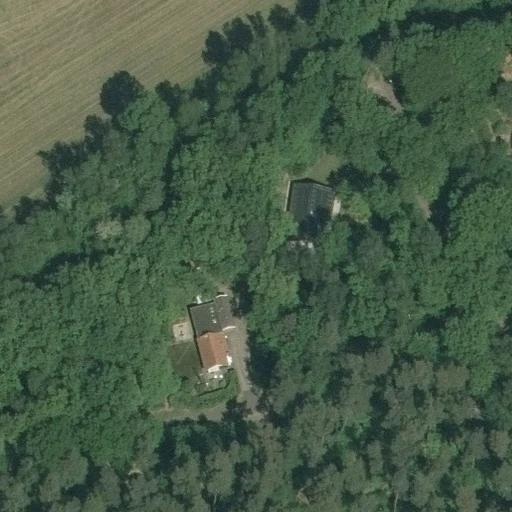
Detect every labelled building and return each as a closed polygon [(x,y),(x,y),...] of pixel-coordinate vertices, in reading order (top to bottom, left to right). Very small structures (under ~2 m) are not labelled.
[(371,180),(346,177),(344,191),(369,194),(371,180)] [(294,191),(288,235),(322,239),(324,225),(330,226),(334,196),(294,191)] [(234,329),(226,299),(212,303),(213,307),(191,313),(209,375),(230,369),(226,356),(230,355),(223,332),(234,329)] [(128,324),(140,319),(137,311),(136,311),(134,306),(125,309),(127,315),(125,316),(128,324)] [(35,343),(24,356),(33,363),(44,350),(35,343)] [(204,399),(226,391),(222,379),(200,386),(204,399)]
